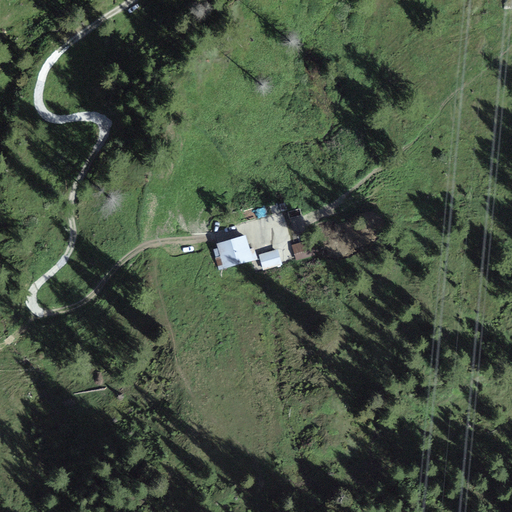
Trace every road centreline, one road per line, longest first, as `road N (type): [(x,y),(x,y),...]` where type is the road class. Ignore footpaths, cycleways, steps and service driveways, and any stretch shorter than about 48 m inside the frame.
road 1 (track): [(141,0),(56,62),(43,91),(52,112),(97,120),(104,145),(75,180),(63,262),(31,290),(34,310)]
road 2 (track): [(34,310),(81,299),(134,248),(259,227)]
